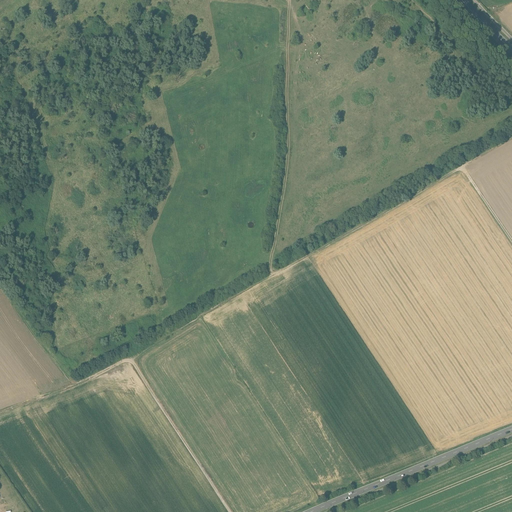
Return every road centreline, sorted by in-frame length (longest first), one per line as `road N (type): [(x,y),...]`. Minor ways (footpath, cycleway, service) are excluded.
road 1 (track): [(0,411),(130,360),(511,137)]
road 2 (tertiary): [(310,511),(511,429)]
road 3 (track): [(229,511),(130,360)]
